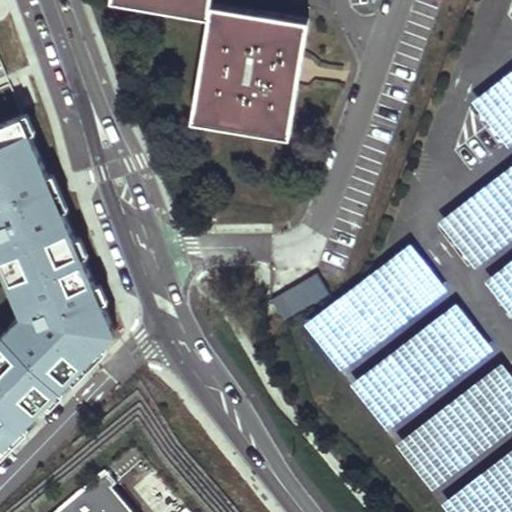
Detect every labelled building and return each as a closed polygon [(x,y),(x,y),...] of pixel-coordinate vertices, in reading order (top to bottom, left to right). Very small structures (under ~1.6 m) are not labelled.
[(125,0),(212,14),(214,2),(214,0),(125,0)] [(293,135),(312,18),(214,2),(212,14),(194,119),(293,135)] [(511,76),(479,102),(511,143),(511,76)] [(0,440),(118,323),(31,100),(0,111),(0,241),(4,250),(14,280),(23,302),(13,311),(11,314),(3,321),(0,323),(0,440)] [(511,243),(511,173),(445,226),(479,269),(511,243)] [(415,244),(309,323),(345,370),(450,290),(415,244)] [(511,309),(511,266),(491,283),(511,309)] [(282,314),(330,299),(322,273),(274,288),(282,314)] [(462,308),(356,387),(391,434),(497,354),(462,308)] [(511,374),(506,366),(400,446),(435,492),(511,434),(511,374)] [(511,511),(511,458),(448,506),(452,511),(511,511)] [(139,511),(143,508),(108,467),(53,511),(139,511)]
